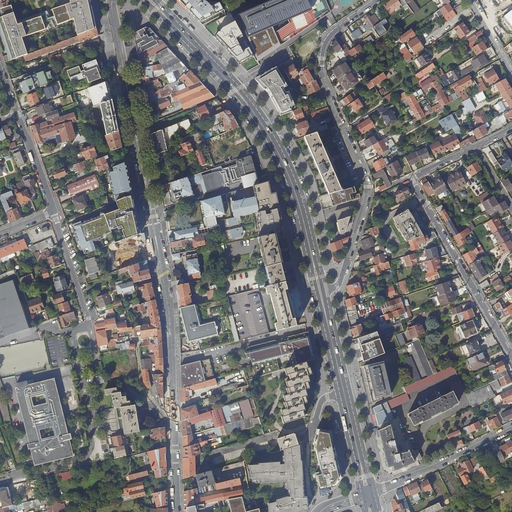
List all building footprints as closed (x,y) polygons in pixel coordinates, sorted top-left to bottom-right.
[(8,0),(0,0),(0,8),(8,6),(7,2),(8,1),(8,0)] [(77,36),(96,28),(90,0),(69,0),(70,4),(70,3),(52,9),(57,25),(74,20),(77,36)] [(178,0),(200,22),(224,9),(220,2),(208,2),(204,0),(178,0)] [(270,0),(237,15),(258,61),(333,13),(326,0),(270,0)] [(402,8),(406,5),(403,0),(399,0),(398,1),(397,0),(396,0),(392,0),(384,6),(389,14),(401,6),(402,8)] [(435,0),(442,9),(444,7),(439,0),(435,0)] [(410,2),(407,4),(406,5),(413,14),(419,10),(412,1),(410,2)] [(452,10),(448,4),(444,7),(442,9),(435,13),(439,19),(449,13),(452,10)] [(0,33),(7,55),(2,57),(4,63),(23,56),(27,54),(22,37),(46,29),(40,13),(16,21),(11,5),(8,6),(0,8),(0,10),(2,17),(0,17),(0,33)] [(511,9),(502,18),(511,29),(511,28),(511,9)] [(231,13),(207,26),(227,48),(226,49),(227,50),(240,64),(254,57),(231,13)] [(439,19),(443,25),(452,18),(449,13),(439,19)] [(371,29),(380,23),(375,16),(371,18),(369,16),(365,19),(371,29)] [(454,28),(461,39),(470,32),(467,28),(466,29),(461,23),(454,28)] [(376,26),(364,36),(367,41),(380,31),(376,26)] [(136,41),(139,61),(149,57),(155,55),(156,55),(168,48),(148,27),(146,27),(136,32),(134,34),(136,41)] [(98,35),(96,28),(77,36),(27,54),(23,56),(25,61),(79,40),(80,42),(98,35)] [(411,30),(399,38),(402,42),(410,37),(411,38),(415,36),(411,30)] [(474,35),(471,37),(474,41),(482,35),(480,32),(474,36),(474,35)] [(336,41),(340,47),(344,44),(339,37),(335,40),(336,41)] [(404,59),(406,62),(424,49),(416,38),(407,44),(414,54),(412,55),(410,53),(405,56),(403,54),(402,55),(404,59)] [(100,45),(99,39),(87,43),(88,49),(100,45)] [(345,54),(340,47),(336,41),(331,45),(336,53),(340,51),(341,52),(342,54),(340,55),(338,56),(341,61),(344,59),(344,57),(343,55),(345,54)] [(476,56),(487,49),(482,42),(472,48),(476,56)] [(347,60),(368,46),(366,45),(361,48),(359,46),(350,52),(344,44),(340,47),(345,54),(343,55),(344,57),(346,59),(347,60)] [(155,55),(149,57),(151,60),(157,58),(160,64),(154,65),(155,71),(152,72),(153,77),(156,79),(158,78),(165,75),(185,67),(168,48),(156,55),(155,55)] [(365,50),(358,54),(361,58),(368,53),(365,50)] [(422,66),(430,61),(425,52),(416,58),(422,66)] [(445,86),(488,61),(484,55),(472,62),(473,65),(459,73),(456,70),(451,73),(454,79),(453,80),(452,78),(447,81),(443,76),(440,78),(445,86)] [(149,57),(139,61),(141,70),(143,84),(151,81),(151,80),(149,80),(149,78),(153,77),(152,72),(155,71),(154,65),(147,67),(146,62),(151,60),(149,57)] [(98,73),(94,61),(82,65),(84,70),(81,72),(79,67),(67,71),(71,83),(87,77),(98,73)] [(338,79),(349,73),(343,63),(333,70),(338,79)] [(415,75),(416,77),(417,80),(435,68),(432,63),(415,75)] [(284,70),(289,80),(298,75),(293,65),(284,70)] [(492,68),(490,65),(477,73),(479,76),(492,68)] [(144,89),(145,90),(147,104),(161,98),(200,82),(185,67),(165,75),(171,90),(163,93),(162,89),(159,90),(156,92),(154,92),(153,88),(152,88),(151,86),(144,89)] [(276,67),(255,80),(268,94),(274,104),(280,116),(282,116),(291,112),(293,112),(293,111),(294,110),(295,109),(295,108),(295,107),(295,106),(289,93),(286,94),(284,89),(288,88),(276,67)] [(309,84),(314,82),(306,68),(301,71),(309,84)] [(490,84),(498,79),(493,69),(484,74),(490,84)] [(370,81),(373,86),(386,77),(385,75),(386,74),(386,73),(387,72),(386,70),(370,81)] [(50,71),(49,71),(45,73),(45,71),(37,74),(36,74),(37,75),(35,75),(36,76),(26,80),(20,82),(23,93),(47,84),(47,83),(48,83),(47,79),(51,78),(50,74),(51,73),(50,71)] [(338,79),(337,80),(340,84),(342,83),(346,90),(360,80),(357,76),(355,77),(350,71),(350,72),(349,73),(338,79)] [(98,73),(87,77),(89,83),(100,78),(98,73)] [(416,118),(411,121),(412,123),(461,96),(464,101),(468,99),(463,90),(472,84),(470,81),(471,80),(469,75),(446,88),(448,91),(458,85),(459,86),(453,89),(455,93),(448,97),(449,100),(447,101),(437,82),(439,81),(437,77),(425,83),(424,82),(420,85),(422,88),(427,86),(428,88),(430,86),(439,104),(431,109),(429,106),(426,108),(428,112),(423,114),(417,103),(418,102),(415,97),(414,97),(413,96),(416,94),(415,92),(407,97),(404,92),(397,97),(401,104),(402,103),(404,107),(409,105),(416,118)] [(152,81),(153,83),(154,85),(156,84),(158,87),(162,86),(160,82),(159,82),(158,78),(156,79),(153,80),(152,81)] [(479,93),(486,89),(480,78),(477,79),(481,86),(477,89),(479,93)] [(506,94),(511,91),(511,90),(505,79),(495,84),(499,92),(500,94),(505,91),(506,94)] [(307,96),(320,90),(316,81),(314,82),(309,84),(303,86),(307,96)] [(105,82),(87,89),(93,106),(100,104),(110,101),(105,82)] [(215,97),(200,82),(161,98),(162,99),(158,101),(161,109),(166,107),(166,105),(175,101),(180,99),(188,96),(192,106),(215,97)] [(496,92),(492,86),(486,89),(479,93),(478,93),(482,100),(496,92)] [(371,90),(361,96),(363,99),(372,93),(371,90)] [(511,94),(511,91),(506,94),(505,91),(500,94),(504,99),(511,94)] [(36,93),(27,96),(30,105),(39,101),(36,93)] [(352,93),(339,101),(342,106),(345,104),(346,105),(353,100),(352,99),(355,97),(352,93)] [(184,110),(192,106),(188,96),(180,99),(184,110)] [(357,99),(347,106),(350,110),(351,109),(354,112),(363,107),(357,99)] [(468,99),(464,101),(462,102),(464,107),(468,113),(474,110),(468,99)] [(107,135),(118,131),(115,115),(112,100),(110,101),(100,104),(107,135)] [(53,106),(51,101),(48,102),(37,106),(39,110),(38,111),(39,116),(46,114),(51,111),(50,107),(53,106)] [(503,113),(506,112),(501,102),(498,104),(500,108),(503,113)] [(205,106),(197,109),(203,120),(210,117),(205,106)] [(389,106),(379,112),(383,120),(384,121),(387,126),(396,120),(389,108),(389,106)] [(319,114),(328,111),(326,107),(306,115),(308,119),(310,118),(319,114)] [(302,109),(302,108),(297,110),(293,111),(293,112),(291,112),(293,117),(295,117),(296,120),(303,117),(301,110),(302,109)] [(502,114),(505,119),(511,115),(511,108),(506,112),(503,113),(502,114)] [(54,110),(51,111),(46,114),(48,121),(59,117),(57,110),(54,110)] [(226,132),(239,127),(238,123),(231,115),(227,110),(215,116),(210,118),(213,123),(216,121),(219,125),(220,128),(222,127),(224,127),(226,132)] [(473,116),(479,126),(486,122),(488,121),(482,111),(473,116)] [(76,112),(64,116),(62,116),(59,117),(48,121),(32,126),(38,144),(39,143),(40,144),(43,143),(44,142),(45,142),(43,138),(55,134),(58,144),(64,142),(65,146),(77,142),(71,124),(79,121),(76,112)] [(193,122),(200,119),(197,113),(190,116),(193,122)] [(321,120),(319,114),(310,118),(311,121),(312,123),(315,122),(321,120)] [(445,132),(452,128),(457,126),(450,115),(438,121),(441,126),(445,132)] [(362,134),(374,126),(369,118),(357,126),(362,134)] [(155,156),(164,152),(173,148),(170,137),(174,135),(190,127),(191,127),(188,120),(152,134),(153,143),(155,156)] [(293,129),(294,132),(308,127),(306,121),(295,125),(296,128),(293,129)] [(488,125),(486,122),(479,126),(468,132),(470,136),(472,135),(472,134),(473,133),(476,139),(487,133),(484,128),(488,125)] [(8,125),(2,127),(2,128),(6,138),(11,136),(10,134),(11,133),(8,125)] [(457,126),(452,128),(454,133),(455,135),(457,138),(460,136),(458,133),(460,132),(457,126)] [(308,127),(294,132),(295,134),(298,133),(299,136),(310,132),(308,127)] [(111,151),(122,147),(119,135),(118,131),(107,135),(105,136),(100,138),(102,144),(100,145),(101,147),(103,146),(104,146),(104,145),(108,143),(111,151)] [(200,132),(176,143),(177,147),(181,145),(189,141),(194,139),(201,136),(202,136),(200,132)] [(342,190),(341,188),(340,189),(316,133),(304,137),(328,194),(338,191),(342,190)] [(226,145),(221,134),(216,137),(211,139),(213,144),(207,147),(208,152),(226,145)] [(443,150),(443,151),(448,149),(455,146),(460,144),(459,143),(457,138),(455,135),(451,137),(439,142),(443,150)] [(460,144),(461,147),(475,140),(473,136),(459,143),(460,144)] [(367,148),(373,145),(376,143),(372,137),(369,139),(364,142),(367,148)] [(387,150),(382,140),(376,143),(373,145),(379,155),(381,154),(387,150)] [(181,157),(194,152),(189,141),(181,145),(184,150),(179,152),(181,157)] [(439,142),(429,146),(433,154),(443,150),(439,142)] [(86,160),(97,156),(93,145),(81,150),(83,155),(84,154),(86,160)] [(237,146),(236,145),(226,149),(228,155),(238,151),(238,150),(239,150),(239,149),(238,147),(238,146),(237,146)] [(426,148),(417,153),(421,160),(429,156),(426,148)] [(19,149),(12,152),(18,168),(25,165),(19,149)] [(225,163),(230,161),(228,155),(226,149),(221,151),(225,163)] [(204,159),(200,150),(195,152),(198,161),(204,159)] [(156,158),(156,161),(161,161),(161,162),(166,162),(164,152),(155,156),(156,158)] [(495,159),(491,152),(487,155),(492,163),(496,161),(495,159)] [(496,161),(503,172),(511,166),(511,163),(505,152),(495,159),(496,161)] [(421,160),(417,153),(405,158),(408,163),(409,166),(420,161),(421,160)] [(95,160),(100,173),(109,169),(109,168),(110,167),(109,164),(108,165),(105,159),(108,158),(107,155),(95,160)] [(258,184),(249,156),(235,161),(238,169),(203,180),(201,173),(177,181),(160,186),(162,199),(164,208),(174,205),(174,204),(176,203),(178,201),(183,199),(182,199),(193,195),(190,186),(200,184),(203,194),(242,182),(244,189),(253,186),(258,184)] [(383,169),(386,167),(382,159),(372,164),(377,172),(383,169)] [(394,162),(399,173),(402,171),(396,161),(394,162)] [(76,164),(79,172),(86,169),(83,162),(76,164)] [(118,165),(113,167),(114,171),(109,173),(119,200),(120,199),(123,198),(125,197),(132,195),(132,194),(130,186),(128,174),(127,169),(126,169),(125,166),(126,166),(126,162),(118,165)] [(394,162),(386,167),(392,176),(399,173),(394,162)] [(472,176),(481,170),(476,162),(467,168),(472,176)] [(409,166),(408,163),(403,165),(407,173),(412,171),(409,166)] [(64,169),(54,173),(56,178),(66,175),(64,169)] [(391,186),(383,170),(377,173),(377,172),(373,175),(374,178),(380,175),(386,185),(379,188),(381,191),(391,186)] [(457,190),(466,185),(460,172),(450,176),(450,177),(445,179),(452,191),(456,189),(457,190)] [(31,180),(29,175),(22,178),(25,186),(27,190),(30,196),(35,193),(32,185),(36,184),(34,179),(31,180)] [(95,175),(70,185),(73,193),(98,183),(95,175)] [(436,196),(447,189),(441,178),(429,185),(434,192),(436,196)] [(429,185),(426,179),(421,182),(428,196),(434,192),(429,185)] [(506,192),(511,188),(511,186),(508,179),(504,181),(503,179),(500,181),(505,189),(506,192)] [(268,182),(258,184),(253,186),(256,198),(243,200),(243,199),(241,200),(241,201),(233,203),(233,201),(231,202),(231,203),(234,218),(242,216),(265,211),(265,212),(266,211),(279,208),(275,193),(271,194),(268,182)] [(27,190),(25,186),(19,188),(13,190),(12,191),(15,199),(18,198),(17,194),(27,190)] [(395,193),(397,198),(399,197),(400,200),(411,195),(408,188),(395,193)] [(351,200),(359,197),(356,189),(347,192),(347,193),(348,193),(351,200)] [(31,199),(30,196),(27,190),(17,194),(18,198),(21,204),(22,203),(23,204),(26,202),(26,201),(31,199)] [(0,195),(0,198),(6,213),(8,212),(12,222),(21,218),(17,209),(13,210),(12,209),(11,207),(9,207),(6,199),(13,196),(12,191),(5,194),(0,195)] [(120,199),(128,238),(141,233),(136,214),(132,195),(125,197),(123,198),(120,199)] [(490,198),(488,195),(484,197),(483,195),(478,198),(481,203),(490,198)] [(84,207),(87,206),(83,196),(72,200),(77,210),(81,209),(82,210),(85,209),(84,207)] [(497,205),(492,197),(490,198),(481,203),(486,212),(490,209),(497,205)] [(66,221),(68,229),(112,210),(115,209),(113,202),(98,208),(97,209),(66,221)] [(507,208),(504,202),(497,205),(490,209),(492,213),(498,210),(499,213),(507,208)] [(440,213),(445,222),(450,219),(446,213),(441,205),(436,208),(438,213),(440,213)] [(334,211),(337,221),(350,216),(351,214),(348,206),(334,211)] [(406,242),(423,236),(408,209),(393,218),(406,242)] [(269,222),(266,211),(265,212),(265,211),(242,216),(244,227),(249,227),(251,226),(269,222)] [(350,216),(337,221),(340,234),(345,233),(350,216)] [(493,234),(502,229),(503,228),(500,224),(499,224),(495,217),(486,223),(493,234)] [(445,222),(454,236),(458,234),(450,219),(445,222)] [(166,222),(167,229),(175,228),(173,221),(166,222)] [(269,222),(251,226),(251,227),(252,227),(254,231),(262,229),(263,231),(267,230),(267,228),(270,227),(269,222)] [(243,237),(242,232),(244,232),(243,226),(227,230),(229,240),(243,237)] [(365,237),(362,238),(361,241),(370,237),(371,237),(376,235),(375,231),(378,230),(377,226),(368,229),(371,235),(365,237)] [(499,246),(509,240),(510,239),(507,234),(506,235),(502,229),(493,234),(492,234),(499,246)] [(454,236),(453,237),(455,241),(456,243),(459,247),(467,242),(465,238),(465,236),(468,234),(465,230),(458,234),(454,236)] [(197,231),(169,237),(170,243),(192,239),(203,236),(209,235),(208,233),(198,235),(197,231)] [(419,248),(418,246),(417,246),(416,243),(417,243),(418,244),(428,241),(428,240),(437,237),(434,232),(408,241),(411,251),(419,248)] [(93,234),(81,238),(83,243),(86,242),(87,244),(86,245),(88,249),(98,246),(93,234)] [(281,263),(274,234),(259,237),(266,267),(280,263),(281,263)] [(203,236),(192,239),(193,243),(193,244),(194,247),(205,245),(203,236)] [(23,237),(20,238),(21,241),(20,241),(14,244),(13,241),(7,244),(8,246),(7,247),(2,249),(1,249),(0,247),(0,258),(28,247),(24,239),(23,237)] [(370,237),(361,241),(361,242),(364,250),(373,246),(370,237)] [(41,251),(53,246),(50,239),(31,246),(34,253),(41,251)] [(192,239),(170,243),(170,248),(173,247),(176,247),(177,247),(187,245),(187,244),(189,244),(193,243),(192,239)] [(332,252),(335,251),(342,248),(343,248),(340,240),(330,244),(332,252)] [(504,255),(511,249),(511,245),(509,240),(499,246),(498,246),(504,255)] [(136,256),(133,246),(128,247),(127,246),(122,247),(127,261),(132,259),(132,257),(136,256)] [(438,258),(435,247),(424,251),(428,261),(438,258)] [(147,261),(144,249),(138,251),(139,257),(135,258),(138,264),(147,261)] [(172,264),(171,256),(168,256),(167,249),(164,249),(166,265),(172,264)] [(364,259),(370,257),(367,249),(358,252),(360,261),(364,259)] [(41,252),(41,251),(34,253),(37,261),(48,258),(52,256),(52,255),(51,255),(49,252),(46,253),(46,254),(41,256),(40,256),(39,253),(41,252)] [(470,251),(463,255),(469,265),(476,261),(470,251)] [(372,257),(375,265),(384,262),(382,255),(386,254),(385,252),(381,254),(372,257)] [(201,277),(197,254),(185,256),(189,279),(201,277)] [(403,257),(407,267),(417,264),(414,256),(413,257),(412,254),(403,257)] [(61,265),(57,255),(52,256),(48,258),(51,267),(61,265)] [(84,261),(89,275),(95,273),(99,272),(97,267),(98,267),(96,261),(95,261),(94,257),(84,261)] [(476,261),(469,265),(478,280),(486,275),(479,263),(478,262),(479,261),(483,259),(482,257),(481,258),(476,261)] [(439,261),(438,258),(428,261),(424,262),(427,273),(440,268),(438,262),(439,261)] [(135,282),(150,278),(150,275),(147,261),(138,264),(136,264),(126,268),(119,270),(120,273),(128,271),(129,272),(130,272),(133,282),(130,283),(129,281),(115,285),(115,287),(116,286),(118,293),(124,292),(137,290),(135,282)] [(375,265),(374,266),(375,270),(381,268),(381,269),(384,269),(383,267),(385,267),(385,269),(390,268),(388,261),(384,262),(375,265)] [(280,263),(266,267),(270,286),(285,282),(280,263)] [(43,279),(49,277),(46,269),(41,270),(43,279)] [(428,281),(439,278),(436,270),(425,274),(428,281)] [(32,273),(19,279),(20,283),(22,286),(25,285),(24,281),(33,277),(32,273)] [(447,279),(453,277),(451,273),(441,277),(440,278),(441,281),(445,280),(447,279)] [(511,274),(511,273),(508,275),(508,276),(500,280),(502,284),(510,279),(509,277),(511,274)] [(504,286),(502,284),(500,280),(497,275),(493,277),(496,281),(496,282),(497,285),(494,287),(496,291),(504,286)] [(56,285),(65,282),(63,276),(54,279),(56,285)] [(0,334),(4,333),(5,336),(31,327),(14,279),(0,284),(0,334)] [(67,288),(65,282),(56,285),(58,291),(67,288)] [(286,285),(285,282),(270,286),(265,287),(266,290),(267,295),(270,294),(277,322),(274,323),(275,327),(275,328),(276,331),(296,326),(296,322),(295,318),(292,319),(284,290),(287,289),(286,285)] [(353,284),(346,286),(350,297),(362,293),(358,282),(353,284)] [(439,296),(449,292),(445,282),(436,286),(439,296)] [(146,303),(155,300),(151,283),(137,287),(137,289),(142,288),(143,294),(142,295),(143,297),(144,297),(145,303),(146,302),(146,303)] [(192,285),(192,283),(184,284),(177,285),(178,298),(178,308),(197,304),(194,295),(190,296),(188,286),(189,286),(192,285)] [(389,296),(392,295),(395,294),(395,293),(394,291),(392,287),(381,291),(383,298),(389,296)] [(218,298),(216,289),(207,291),(209,301),(218,298)] [(295,318),(287,289),(284,290),(292,319),(295,318)] [(253,294),(252,290),(227,296),(239,340),(242,339),(247,338),(268,333),(258,294),(256,294),(253,294)] [(436,308),(455,301),(451,291),(449,292),(439,296),(432,298),(436,308)] [(64,301),(62,294),(52,297),(55,304),(64,301)] [(110,303),(107,294),(96,297),(100,307),(110,303)] [(209,301),(197,304),(178,308),(178,315),(198,311),(200,319),(186,329),(185,327),(179,329),(179,332),(179,333),(183,331),(188,333),(195,331),(196,332),(196,333),(197,340),(199,346),(198,347),(199,350),(239,340),(227,296),(219,298),(218,298),(209,301)] [(354,297),(345,300),(347,306),(346,307),(346,308),(348,308),(356,305),(354,297)] [(27,302),(31,313),(38,311),(39,310),(40,312),(45,310),(40,298),(27,302)] [(373,319),(375,318),(383,315),(384,315),(383,314),(403,307),(400,298),(380,305),(383,312),(381,313),(381,311),(371,315),(373,319)] [(73,305),(72,300),(58,305),(60,310),(64,309),(65,312),(70,310),(69,306),(73,305)] [(154,331),(161,330),(161,326),(160,326),(160,321),(158,313),(155,300),(146,303),(146,302),(145,303),(135,306),(136,312),(145,311),(145,309),(148,309),(151,324),(145,325),(144,321),(138,322),(138,313),(134,313),(136,326),(145,325),(146,331),(154,329),(154,331)] [(502,308),(499,303),(492,307),(496,315),(499,313),(497,309),(500,308),(501,309),(502,308)] [(345,309),(349,328),(350,328),(357,325),(355,319),(358,319),(355,306),(348,308),(346,308),(345,309)] [(453,315),(461,312),(459,306),(451,309),(453,315)] [(501,311),(505,317),(510,314),(511,312),(511,306),(511,307),(510,306),(503,309),(501,311)] [(404,310),(403,308),(384,315),(383,315),(384,318),(386,318),(386,320),(403,313),(402,310),(404,310)] [(303,309),(301,309),(302,316),(296,317),(298,324),(305,323),(303,309)] [(460,322),(474,317),(471,309),(457,315),(460,322)] [(198,311),(178,315),(179,329),(185,327),(186,329),(200,319),(198,311)] [(76,319),(74,312),(64,315),(59,317),(63,328),(68,326),(67,323),(76,319)] [(115,319),(104,321),(104,323),(106,330),(116,328),(115,319)] [(151,337),(161,336),(161,333),(161,330),(154,331),(154,329),(146,331),(145,325),(136,326),(127,328),(126,320),(115,322),(117,332),(132,330),(132,337),(137,336),(136,330),(140,329),(141,336),(141,338),(151,336),(151,337)] [(353,331),(354,336),(363,332),(360,325),(363,325),(367,324),(367,323),(368,322),(367,321),(357,325),(350,328),(351,331),(353,331)] [(478,333),(473,321),(454,328),(455,330),(457,329),(461,340),(477,333),(477,334),(478,333)] [(106,330),(104,323),(94,325),(98,346),(108,344),(107,340),(106,330)] [(401,324),(378,330),(380,335),(384,333),(385,336),(387,336),(389,344),(394,342),(391,331),(402,329),(401,324)] [(424,333),(421,326),(408,331),(411,339),(424,333)] [(183,331),(179,333),(179,335),(181,335),(185,334),(187,342),(197,340),(196,333),(196,332),(195,331),(188,333),(183,331)] [(315,359),(314,355),(313,355),(308,338),(309,337),(308,331),(300,333),(301,335),(289,337),(289,336),(282,338),(281,340),(281,341),(281,343),(278,343),(278,342),(274,340),(265,342),(265,344),(254,346),(253,345),(247,347),(248,351),(245,352),(246,358),(250,357),(255,378),(284,369),(306,362),(315,359)] [(385,354),(377,332),(358,339),(363,362),(385,354)] [(400,347),(405,344),(401,333),(395,335),(400,347)] [(141,343),(142,346),(148,345),(162,343),(162,339),(161,336),(151,337),(149,338),(149,341),(148,341),(143,342),(141,343)] [(434,374),(427,358),(418,339),(412,342),(428,377),(434,374)] [(470,354),(479,350),(475,341),(466,345),(464,346),(466,351),(468,350),(470,354)] [(146,355),(146,359),(155,358),(163,357),(162,350),(162,343),(148,345),(149,351),(155,350),(155,355),(146,355)] [(482,355),(482,353),(468,359),(469,361),(467,362),(468,365),(468,366),(468,368),(468,369),(469,370),(470,370),(471,370),(472,370),(473,370),(488,364),(484,354),(482,355)] [(415,382),(421,380),(410,356),(404,359),(415,382)] [(155,375),(164,374),(163,363),(163,357),(155,358),(156,372),(155,372),(155,375)] [(209,359),(180,365),(180,370),(181,389),(214,379),(209,359)] [(391,396),(383,361),(364,366),(373,404),(391,396)] [(495,369),(497,373),(493,375),(495,380),(497,379),(499,378),(508,374),(506,370),(505,369),(506,369),(506,368),(505,365),(504,365),(502,361),(493,365),(489,367),(491,371),(495,369)] [(308,367),(306,362),(284,369),(286,375),(288,374),(290,380),(286,381),(287,387),(286,388),(288,394),(283,395),(285,401),(283,402),(285,409),(281,410),(283,416),(281,417),(283,423),(305,417),(303,410),(305,410),(303,404),(307,402),(305,396),(307,395),(305,389),(310,388),(308,381),(309,381),(308,375),(312,374),(310,367),(308,367)] [(453,366),(434,374),(428,377),(404,388),(406,393),(387,402),(389,407),(390,409),(410,400),(407,395),(456,373),(453,366)] [(97,383),(104,382),(102,371),(95,373),(97,383)] [(148,371),(147,371),(142,372),(143,382),(147,388),(151,388),(149,381),(148,371)] [(155,387),(163,385),(162,381),(162,375),(164,375),(164,374),(155,375),(152,375),(155,387)] [(511,382),(508,374),(499,378),(502,386),(511,382)] [(214,379),(181,389),(181,396),(181,402),(190,399),(190,396),(192,395),(192,390),(195,389),(221,382),(220,377),(214,379)] [(69,439),(71,439),(70,434),(68,434),(54,378),(34,383),(17,388),(15,388),(29,444),(27,444),(28,450),(30,449),(34,466),(73,456),(69,439)] [(16,383),(17,388),(34,383),(33,379),(16,383)] [(501,387),(497,379),(495,380),(466,394),(472,407),(496,397),(494,394),(492,391),(501,387)] [(466,394),(459,380),(449,385),(452,391),(443,396),(442,396),(439,398),(421,407),(420,407),(417,408),(417,409),(408,414),(413,425),(419,422),(420,423),(453,407),(452,406),(458,403),(456,399),(466,394)] [(163,385),(155,387),(158,398),(163,397),(163,388),(163,385)] [(114,408),(130,405),(130,401),(126,401),(126,396),(121,397),(121,392),(117,392),(116,388),(104,389),(105,395),(111,394),(114,408)] [(511,389),(500,394),(505,404),(511,400),(511,389)] [(373,408),(374,413),(385,409),(389,407),(387,402),(373,408)] [(133,432),(139,431),(138,426),(141,426),(138,410),(136,410),(135,405),(130,405),(114,408),(100,410),(106,438),(115,436),(133,432)] [(198,415),(182,420),(182,429),(182,437),(192,434),(190,424),(212,417),(215,427),(234,422),(234,421),(232,415),(223,418),(222,414),(231,411),(229,405),(213,411),(202,414),(198,415)] [(202,414),(213,411),(211,405),(207,406),(208,408),(201,411),(202,414)] [(195,406),(181,410),(181,415),(182,420),(198,415),(195,406)] [(385,409),(388,421),(393,418),(390,409),(389,407),(385,409)] [(511,408),(501,412),(504,421),(511,418),(511,408)] [(374,413),(378,426),(388,421),(385,409),(374,413)] [(487,425),(489,430),(500,425),(496,418),(486,423),(487,425)] [(481,427),(478,421),(467,426),(470,432),(481,427)] [(237,431),(234,422),(215,427),(213,428),(215,435),(201,438),(193,440),(192,434),(182,437),(182,446),(182,448),(192,445),(217,438),(237,431)] [(399,453),(393,424),(390,425),(379,430),(387,467),(392,466),(394,470),(398,469),(414,462),(409,451),(409,449),(408,450),(408,451),(399,453)] [(153,435),(148,436),(146,436),(147,440),(165,437),(164,427),(151,429),(153,435)] [(335,486),(341,478),(331,431),(316,429),(314,444),(315,450),(316,450),(321,474),(315,476),(319,490),(335,486)] [(211,458),(280,437),(277,430),(264,434),(237,442),(209,451),(211,458)] [(461,434),(459,430),(447,436),(454,450),(464,445),(461,440),(458,442),(457,440),(454,442),(452,439),(455,438),(454,437),(461,434)] [(298,445),(294,433),(280,437),(280,438),(277,439),(280,450),(280,451),(285,449),(295,446),(298,445)] [(217,440),(217,438),(192,445),(182,448),(182,455),(182,459),(198,454),(201,453),(199,446),(200,447),(208,444),(208,443),(217,440)] [(510,453),(506,444),(498,448),(500,452),(495,454),(499,462),(504,460),(503,459),(505,458),(504,456),(510,453)] [(298,445),(285,449),(286,466),(280,466),(280,464),(249,466),(253,483),(256,484),(287,482),(287,490),(290,490),(291,497),(288,498),(277,501),(277,502),(273,504),(268,504),(269,510),(268,511),(301,511),(306,511),(308,507),(307,499),(304,499),(301,445),(298,445)] [(154,470),(166,467),(166,459),(165,447),(148,451),(150,460),(149,460),(150,462),(151,462),(152,466),(151,466),(151,467),(152,467),(153,470),(154,470)] [(413,451),(417,460),(422,458),(417,449),(413,451)] [(198,457),(198,454),(182,459),(183,464),(183,477),(183,478),(195,475),(195,473),(201,471),(200,467),(195,468),(195,458),(198,457)] [(476,465),(473,458),(460,464),(461,467),(456,470),(464,485),(470,482),(466,474),(473,470),(471,467),(476,465)] [(213,469),(216,482),(247,475),(244,462),(214,468),(213,464),(203,466),(204,471),(213,469)] [(155,478),(166,476),(166,472),(166,467),(154,470),(156,476),(155,477),(155,478)] [(482,467),(478,469),(482,477),(486,475),(484,471),(482,467)] [(215,482),(211,470),(201,473),(196,474),(199,487),(202,486),(215,483),(216,483),(215,482)] [(437,494),(438,494),(440,493),(443,500),(450,497),(437,472),(426,478),(427,480),(431,488),(435,495),(436,495),(436,496),(437,495),(437,494)] [(240,478),(215,483),(216,489),(241,484),(240,478)] [(431,488),(427,480),(422,483),(423,484),(418,486),(420,491),(422,493),(431,488)] [(125,493),(143,488),(141,482),(128,485),(129,488),(124,489),(125,493)] [(418,486),(416,482),(407,486),(412,495),(415,494),(416,496),(418,496),(417,493),(420,491),(418,486)] [(242,496),(243,496),(242,489),(223,493),(205,497),(194,499),(194,495),(197,494),(196,489),(203,487),(202,486),(199,487),(183,491),(183,500),(184,507),(186,507),(195,505),(218,501),(228,499),(242,496)] [(127,500),(145,495),(143,488),(125,493),(127,500)] [(404,498),(401,489),(396,492),(395,493),(399,500),(404,498)] [(157,507),(167,505),(167,499),(167,490),(153,493),(154,497),(153,497),(153,500),(155,499),(157,507)] [(47,496),(14,505),(15,511),(49,503),(47,496)] [(186,509),(186,511),(268,511),(269,511),(269,510),(262,511),(260,508),(245,511),(243,503),(243,500),(242,496),(228,499),(230,511),(206,511),(220,510),(218,501),(195,505),(186,507),(186,509)] [(395,501),(393,498),(392,500),(390,503),(392,511),(393,511),(400,510),(405,509),(409,509),(406,502),(396,505),(395,501)]
